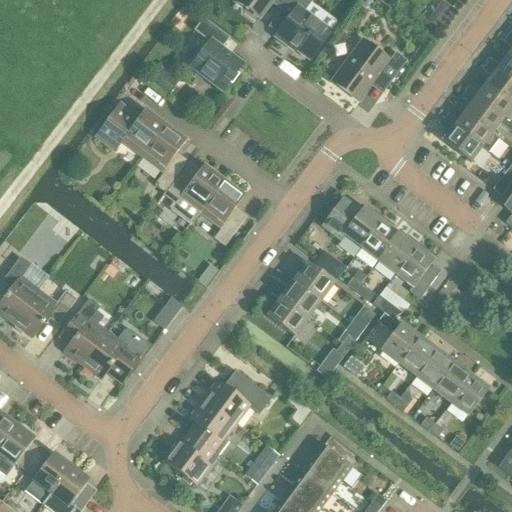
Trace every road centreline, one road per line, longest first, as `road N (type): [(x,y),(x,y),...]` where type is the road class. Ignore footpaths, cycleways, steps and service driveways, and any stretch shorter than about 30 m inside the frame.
road 1 (residential): [(116,439),(335,147),(402,131),(501,0)]
road 2 (track): [(0,211),(161,0)]
road 3 (residential): [(116,439),(0,354)]
